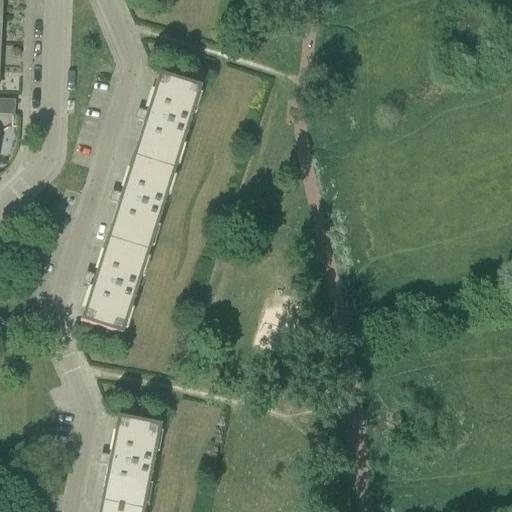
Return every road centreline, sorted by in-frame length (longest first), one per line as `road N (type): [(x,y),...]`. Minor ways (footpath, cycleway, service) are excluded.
road 1 (residential): [(68,511),(89,413),(51,321),(120,93),(124,49),(102,0)]
road 2 (residential): [(0,196),(43,154),(52,0)]
